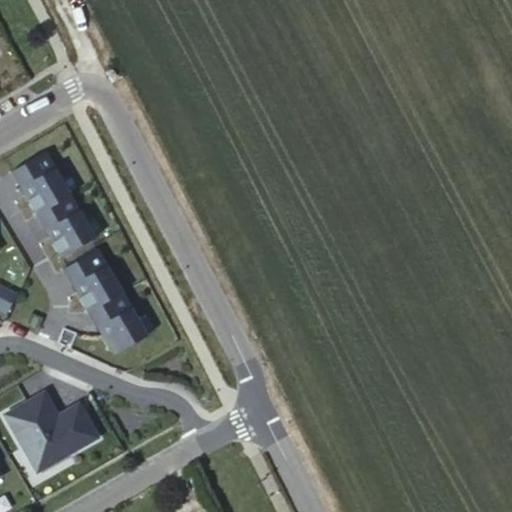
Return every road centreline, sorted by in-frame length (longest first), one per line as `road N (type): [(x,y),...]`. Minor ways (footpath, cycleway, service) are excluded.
road 1 (residential): [(0,132),(76,88),(107,94),(253,378),(261,409)]
road 2 (residential): [(202,440),(170,398),(134,393),(23,345),(0,348)]
road 3 (residential): [(74,511),(202,440)]
